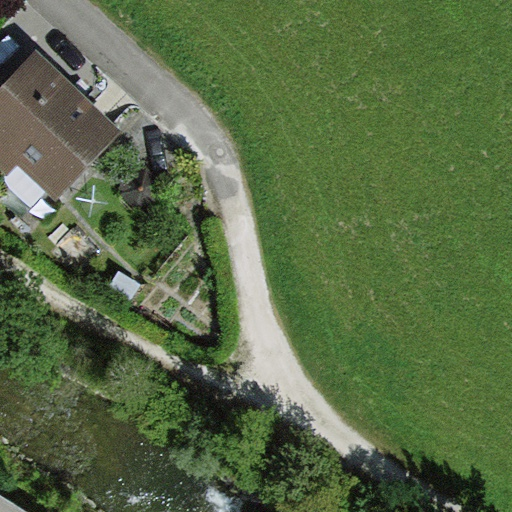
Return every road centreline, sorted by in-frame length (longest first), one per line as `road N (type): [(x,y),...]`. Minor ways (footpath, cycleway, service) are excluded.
road 1 (track): [(447,511),(333,448),(298,403),(274,347),(222,156)]
road 2 (residential): [(222,156),(60,0)]
